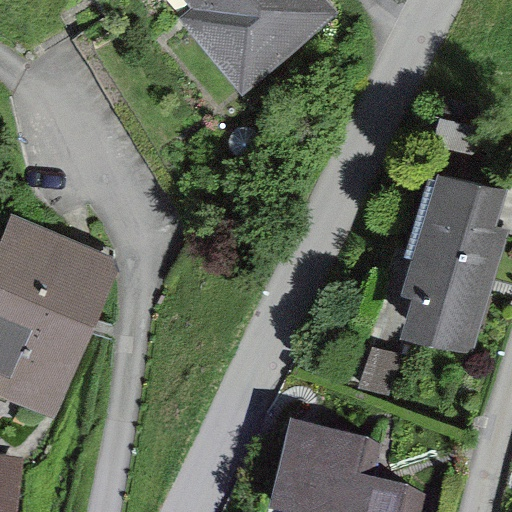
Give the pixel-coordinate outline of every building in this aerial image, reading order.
[(233,100),(333,14),(320,0),(165,0),(181,18),(170,27),(233,100)] [(433,149),(472,155),(479,109),(440,103),(433,149)] [(388,340),(463,362),(501,231),(492,229),(498,206),(423,184),(387,308),(396,311),(388,340)] [(0,407),(45,426),(113,266),(0,218),(0,219),(0,407)] [(400,356),(366,345),(352,389),(386,400),(400,356)] [(416,511),(420,495),(370,484),(375,460),(275,440),(260,511),(416,511)] [(0,511),(10,511),(11,468),(0,467),(0,511)]
